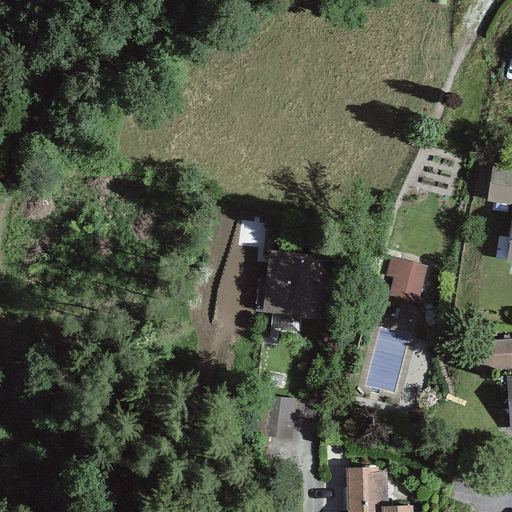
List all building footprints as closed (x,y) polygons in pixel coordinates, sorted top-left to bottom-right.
[(511,168),(496,165),(489,200),(511,202),(511,168)] [(270,257),(263,312),(326,317),(334,256),(285,251),(285,240),(258,236),(257,255),(270,257)] [(392,257),(385,291),(418,300),(427,268),(392,257)] [(511,340),(477,341),(480,370),(511,368),(511,340)] [(511,380),(502,381),(506,434),(511,433),(511,380)] [(262,393),(255,435),(291,438),(296,398),(262,393)] [(348,464),(347,511),(415,511),(415,506),(386,506),(383,466),(348,464)]
